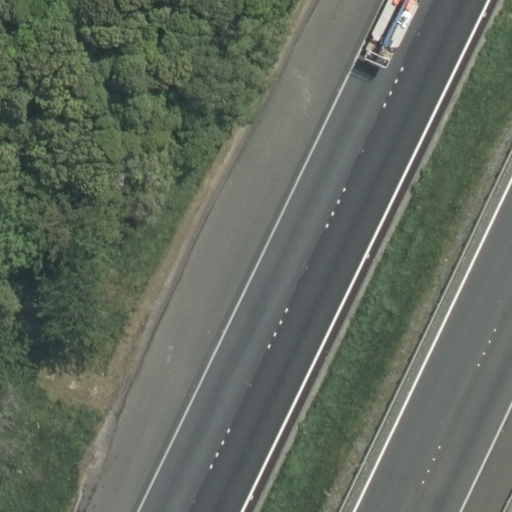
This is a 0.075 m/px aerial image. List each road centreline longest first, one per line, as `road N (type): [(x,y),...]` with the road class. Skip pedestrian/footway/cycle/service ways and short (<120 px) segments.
road 1 (motorway): [(191,511),(437,0)]
road 2 (motorway): [(511,288),(404,511)]
